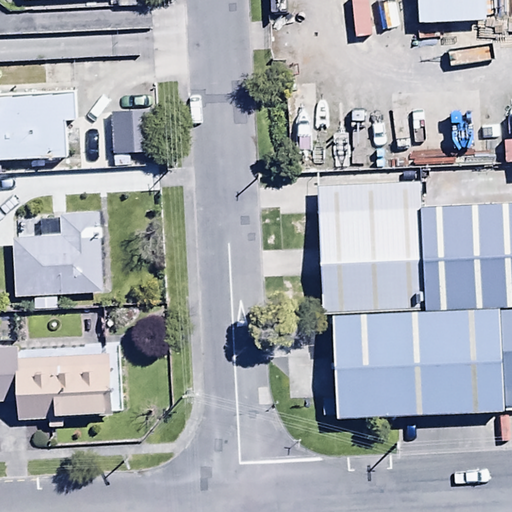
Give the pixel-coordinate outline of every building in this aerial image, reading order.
[(290,0),(267,0),(270,67),(293,66),(290,0)] [(486,0),(417,0),(418,28),(487,26),(486,0)] [(316,90),(288,91),(290,151),(317,150),(316,90)] [(64,125),(76,125),(76,96),(0,96),(0,166),(64,166),(64,125)] [(103,160),(114,160),(114,171),(129,170),(128,160),(151,159),(150,117),(102,118),(103,160)] [(511,201),(324,209),(329,322),(496,316),(511,315),(511,201)] [(40,245),(12,245),(14,301),(103,299),(100,217),(58,219),(58,224),(40,224),(40,245)] [(511,315),(496,316),(499,402),(511,401),(511,315)] [(496,316),(329,322),(332,417),(499,411),(499,402),(496,316)] [(15,354),(0,354),(0,408),(17,408),(17,427),(45,426),(45,433),(61,433),(61,424),(110,423),(108,357),(16,360),(15,354)]
